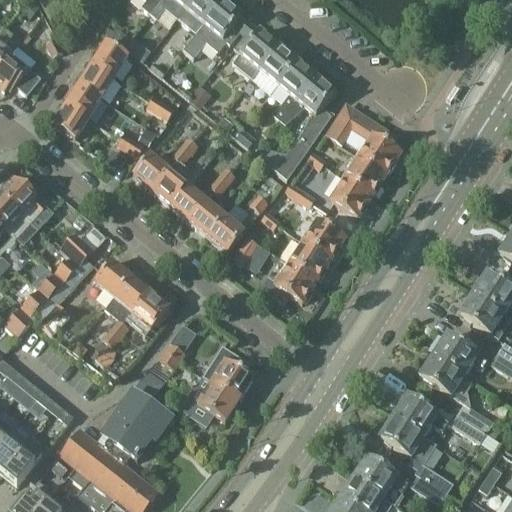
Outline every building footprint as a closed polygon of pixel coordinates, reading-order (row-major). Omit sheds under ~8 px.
[(154,17),(167,0),(141,0),(146,4),(141,9),(150,17),(152,15),(154,17)] [(167,0),(154,17),(158,20),(164,13),(179,25),(199,0),(167,0)] [(199,0),(179,25),(197,40),(225,8),(215,0),(199,0)] [(21,18),(30,24),(39,11),(30,4),(21,18)] [(225,8),(197,40),(188,51),(185,55),(196,64),(208,49),(220,58),(228,49),(229,50),(248,27),(225,8)] [(102,40),(126,56),(132,47),(108,31),(102,40)] [(0,72),(10,60),(1,52),(4,48),(11,40),(2,33),(0,36),(0,72)] [(237,72),(252,84),(260,74),(261,75),(279,53),(255,33),(237,55),(242,60),(239,64),(237,72)] [(128,65),(106,50),(92,71),(115,85),(128,65)] [(261,75),(280,91),(298,69),(279,53),(261,75)] [(10,60),(0,72),(0,92),(5,97),(7,94),(10,97),(15,92),(26,101),(40,84),(30,75),(10,60)] [(279,127),(316,84),(298,69),(280,91),(290,99),(282,109),(283,109),(273,122),(279,127)] [(172,70),(162,81),(172,89),(181,77),(172,70)] [(92,71),(79,90),(102,105),(115,85),(92,71)] [(257,88),(252,84),(244,93),(249,98),(257,88)] [(316,84),(279,127),(284,131),(294,118),(296,120),(304,111),(316,121),(316,122),(321,116),(335,99),(316,84)] [(79,90),(66,110),(89,125),(102,105),(79,90)] [(187,105),(199,115),(211,100),(200,90),(187,105)] [(153,101),(149,108),(170,121),(174,115),(153,101)] [(146,112),(165,126),(166,126),(170,121),(149,108),(146,112)] [(75,145),(89,125),(66,110),(53,131),(75,145)] [(384,182),(399,160),(389,153),(395,143),(355,116),(352,121),(344,114),(326,141),(336,148),(346,132),(370,149),(360,165),(384,182)] [(316,121),(295,148),(287,162),(270,157),(263,165),(287,185),(307,157),(332,124),(321,116),(316,122),(316,121)] [(243,134),(235,143),(247,153),(255,144),(243,134)] [(123,138),(119,144),(140,158),(144,152),(123,138)] [(171,162),(176,167),(192,147),(187,143),(171,162)] [(115,150),(136,164),(140,158),(119,144),(115,150)] [(198,152),(192,147),(176,167),(181,171),(198,152)] [(123,161),(112,154),(104,166),(117,175),(125,165),(124,165),(122,163),(123,161)] [(319,174),(326,165),(313,156),(306,165),(319,174)] [(132,182),(152,197),(168,176),(149,161),(132,182)] [(370,203),(384,182),(360,165),(345,186),(370,203)] [(208,192),(213,197),(229,177),(224,173),(208,192)] [(187,191),(168,176),(152,197),(170,212),(187,191)] [(218,201),(234,182),(229,177),(213,197),(218,201)] [(14,183),(0,197),(0,201),(30,229),(45,213),(14,183)] [(356,224),(370,203),(345,186),(331,207),(356,224)] [(283,197),(296,205),(302,195),(290,187),(283,197)] [(170,212),(188,227),(205,206),(187,191),(170,212)] [(315,204),(302,195),(296,205),(309,213),(315,204)] [(249,210),(259,219),(267,209),(257,200),(249,210)] [(0,201),(0,231),(15,245),(30,229),(0,201)] [(188,227),(207,242),(224,221),(205,206),(188,227)] [(279,226),(267,216),(260,225),(272,235),(279,226)] [(207,242),(226,258),(243,237),(224,221),(207,242)] [(315,228),(301,249),(328,266),(342,245),(315,228)] [(0,260),(5,255),(9,255),(14,249),(15,245),(0,231),(0,260)] [(68,264),(66,265),(77,274),(94,257),(75,238),(58,255),(68,264)] [(511,238),(499,258),(511,266),(511,238)] [(258,249),(246,242),(232,264),(243,272),(243,271),(257,279),(263,270),(250,261),(258,249)] [(301,249),(287,270),(314,288),(328,266),(301,249)] [(66,265),(51,280),(61,290),(77,274),(66,265)] [(91,287),(111,303),(129,281),(109,265),(91,287)] [(314,288),(287,270),(275,289),(266,283),(259,293),(282,308),(288,300),(300,308),(302,305),(304,306),(310,298),(308,296),(314,288)] [(473,299),(503,319),(510,307),(511,307),(511,294),(486,278),(473,299)] [(51,280),(36,296),(46,305),(61,290),(51,280)] [(130,318),(131,319),(149,297),(129,281),(111,303),(114,305),(109,312),(124,325),(130,318)] [(28,323),(29,322),(46,305),(36,296),(19,313),(28,323)] [(169,313),(149,297),(131,319),(151,335),(169,313)] [(503,319),(473,299),(459,320),(497,344),(510,323),(503,319)] [(80,326),(88,316),(77,307),(69,317),(80,326)] [(16,343),(23,336),(19,332),(28,323),(19,313),(18,311),(1,328),(8,336),(16,343)] [(101,344),(107,349),(123,329),(117,325),(101,344)] [(128,334),(123,329),(107,349),(112,353),(128,334)] [(446,340),(433,361),(463,381),(463,380),(470,369),(481,376),(487,367),(446,340)] [(12,348),(3,341),(0,344),(0,358),(1,360),(12,348)] [(169,349),(164,356),(180,367),(185,359),(182,358),(187,351),(175,343),(170,350),(169,349)] [(496,357),(511,367),(511,352),(503,347),(496,357)] [(253,384),(244,378),(249,370),(223,352),(203,382),(210,387),(211,387),(238,406),(253,384)] [(164,356),(157,366),(174,376),(180,367),(164,356)] [(511,367),(496,357),(488,370),(511,384),(511,367)] [(456,420),(486,439),(493,427),(469,412),(466,397),(470,392),(468,384),(463,380),(463,381),(433,361),(419,382),(449,401),(450,400),(463,408),(456,420)] [(0,388),(5,382),(11,375),(2,367),(0,369),(0,388)] [(11,375),(5,382),(15,390),(21,382),(11,375)] [(154,388),(144,380),(132,395),(141,403),(154,388)] [(224,427),(238,406),(211,387),(210,387),(196,409),(224,427)] [(35,406),(41,399),(32,391),(25,399),(35,406)] [(41,399),(35,406),(45,414),(51,407),(41,399)] [(106,440),(98,451),(120,469),(127,460),(133,465),(164,422),(134,401),(111,432),(107,428),(101,436),(106,440)] [(393,422),(423,442),(430,431),(441,438),(447,428),(406,402),(393,422)] [(55,423),(65,431),(72,423),(61,415),(55,423)] [(0,449),(17,428),(2,416),(0,419),(0,449)] [(486,439),(456,420),(448,431),(478,450),(480,448),(493,456),(499,447),(485,439),(486,439)] [(423,442),(393,422),(379,444),(410,463),(417,468),(425,456),(430,458),(435,450),(423,442)] [(0,449),(0,480),(32,440),(17,428),(0,449)] [(143,511),(155,498),(120,469),(98,451),(79,435),(59,460),(89,485),(114,505),(122,511),(143,511)] [(0,480),(0,481),(15,494),(48,453),(32,440),(0,480)] [(353,484),(383,504),(392,510),(394,511),(407,489),(367,463),(353,484)] [(54,466),(48,473),(58,481),(64,474),(54,466)] [(416,481),(461,509),(467,499),(452,490),(453,489),(423,470),(416,481)] [(485,482),(494,487),(500,477),(492,472),(485,482)] [(71,486),(82,494),(88,487),(78,478),(71,486)] [(458,511),(461,509),(416,481),(408,493),(438,511),(440,509),(443,511),(458,511)] [(494,487),(485,482),(477,494),(486,500),(494,487)] [(340,504),(352,511),(390,511),(392,510),(383,504),(353,484),(340,504)] [(77,499),(92,511),(108,511),(113,506),(114,505),(89,485),(88,487),(82,494),(77,499)] [(36,487),(15,511),(41,511),(52,499),(36,487)] [(67,511),(52,499),(41,511),(67,511)]
